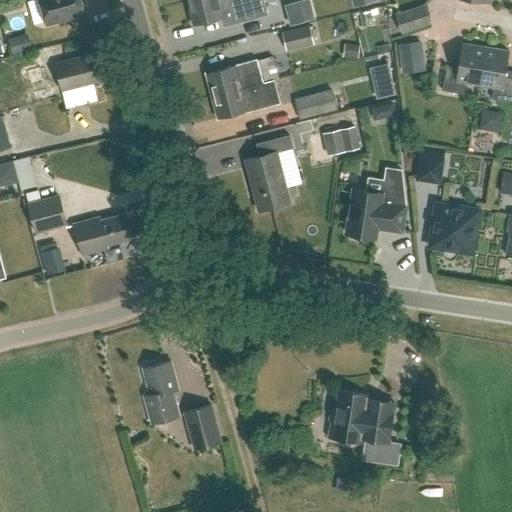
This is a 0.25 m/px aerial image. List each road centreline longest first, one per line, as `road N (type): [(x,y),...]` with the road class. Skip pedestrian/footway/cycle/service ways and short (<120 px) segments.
road 1 (residential): [(511,315),(252,275),(206,258)]
road 2 (residential): [(206,258),(130,0)]
road 3 (unclassified): [(0,341),(116,314),(206,258)]
